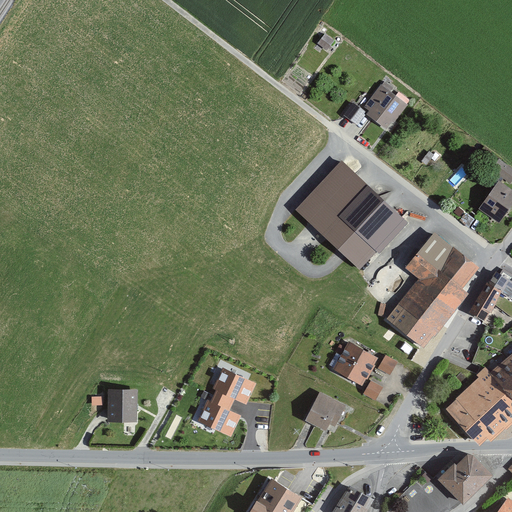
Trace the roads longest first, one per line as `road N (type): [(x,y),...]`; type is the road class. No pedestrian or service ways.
road 1 (residential): [(500,255),(166,0)]
road 2 (tertiary): [(388,451),(248,459),(0,453)]
road 3 (residential): [(388,451),(500,255)]
road 4 (tertiary): [(511,445),(388,451)]
